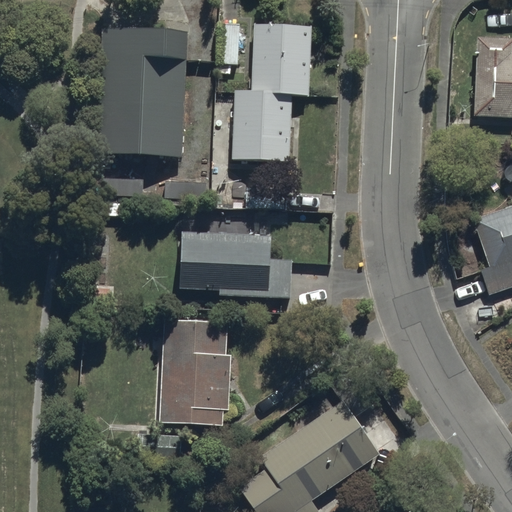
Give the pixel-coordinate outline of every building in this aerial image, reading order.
[(236,62),(238,24),(218,23),(216,70),(231,71),(231,62),(236,62)] [(308,93),(311,25),(253,23),(251,88),(230,88),(227,161),(291,163),(294,100),(308,93)] [(179,154),(182,29),(104,27),(101,152),(179,154)] [(511,46),(476,45),(473,112),(511,113),(511,46)] [(285,173),(215,171),(214,205),(284,207),(285,173)] [(203,181),(166,180),(164,180),(164,197),(203,198),(203,181)] [(511,196),(483,216),(491,259),(511,255),(511,196)] [(272,219),(186,219),(186,291),(288,291),(288,257),(272,257),(272,219)] [(222,356),(224,326),(167,321),(159,417),(219,422),(221,408),(229,404),(233,357),(222,356)] [(384,451),(345,390),(250,452),(262,471),(243,483),(262,511),(315,511),(308,500),(384,451)]
